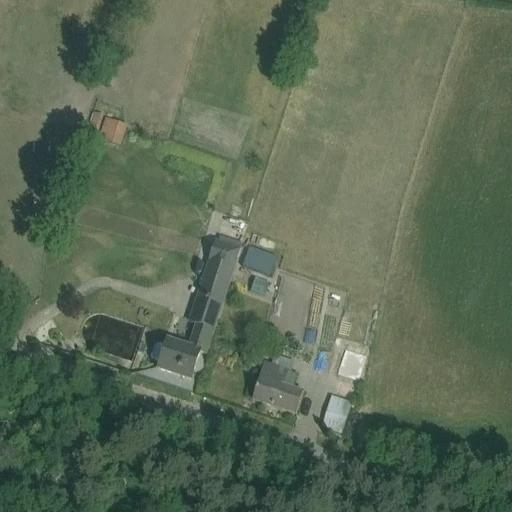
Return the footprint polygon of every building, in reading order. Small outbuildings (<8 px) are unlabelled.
[(119,148),(126,128),(127,126),(120,124),(105,118),(97,140),(99,140),(119,148)] [(96,140),(100,128),(88,124),(84,136),(86,136),(96,140)] [(190,381),(197,362),(199,354),(207,357),(240,249),(215,241),(208,261),(182,346),(167,341),(157,370),(190,381)] [(269,277),(276,258),(247,249),(241,267),(269,277)] [(365,373),(367,361),(350,357),(342,355),(339,366),(365,373)] [(264,364),(252,401),(296,415),(303,393),(293,390),(298,376),(291,373),(294,363),(275,356),(271,367),(264,364)]
